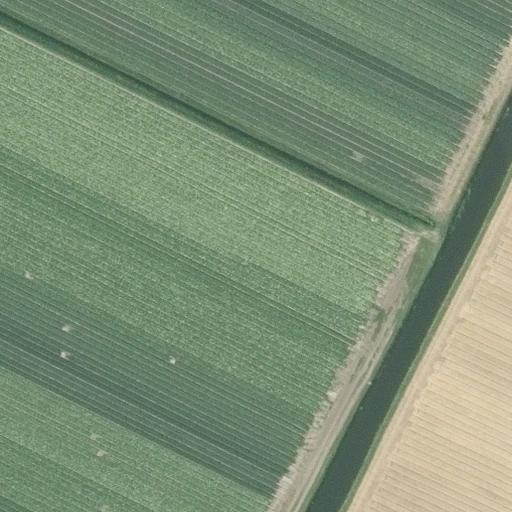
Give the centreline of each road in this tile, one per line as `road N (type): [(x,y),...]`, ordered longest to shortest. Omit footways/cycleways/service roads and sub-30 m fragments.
road 1 (track): [(511,67),(435,239),(290,511)]
road 2 (track): [(511,205),(356,511)]
